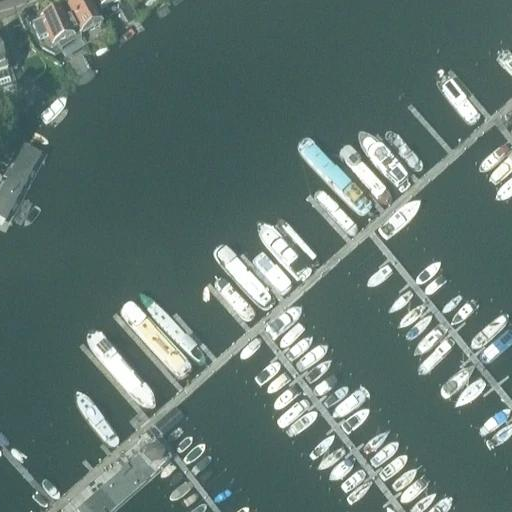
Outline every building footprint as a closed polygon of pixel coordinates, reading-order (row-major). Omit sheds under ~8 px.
[(81,39),(85,46),(105,36),(103,32),(106,30),(101,22),(99,23),(87,0),(78,5),(75,4),(70,7),(69,10),(66,11),(81,40),(81,39)] [(92,0),(99,14),(125,0),(92,0)] [(511,0),(495,0),(494,2),(511,15),(511,0)] [(37,38),(29,41),(32,48),(42,56),(50,52),(48,48),(40,42),(48,42),(52,51),(53,51),(60,57),(81,48),(77,38),(73,39),(62,13),(52,17),(49,15),(44,17),(43,21),(40,22),(41,23),(32,27),(37,38)] [(22,143),(0,184),(0,218),(2,219),(38,151),(22,143)] [(0,152),(0,165),(7,169),(15,155),(3,148),(2,148),(0,152)]
